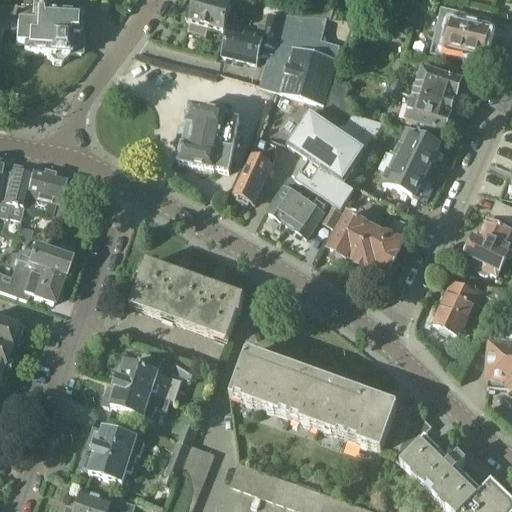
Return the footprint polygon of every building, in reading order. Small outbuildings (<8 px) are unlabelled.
[(14,0),(13,10),(48,16),(50,0),(14,0)] [(238,31),(240,23),(234,22),(235,18),(229,16),(231,9),(199,0),(196,0),(194,7),(189,10),(185,21),(189,26),(190,27),(188,34),(205,39),(207,32),(223,36),(225,28),(238,31)] [(306,3),(299,19),(330,22),(334,14),(306,3)] [(11,27),(13,10),(0,7),(0,45),(1,46),(3,34),(9,35),(9,33),(11,27)] [(48,16),(13,10),(11,27),(9,33),(16,34),(15,48),(24,48),(23,54),(48,55),(47,59),(53,66),(61,67),(67,60),(68,55),(81,56),(82,37),(78,37),(79,18),(48,16)] [(487,34),(490,22),(441,10),(436,31),(437,31),(430,56),(444,60),(446,52),(465,56),(463,65),(479,69),(481,61),(482,61),(488,34),(487,34)] [(273,60),(283,20),(269,17),(265,31),(259,29),(257,39),(229,33),(222,60),(257,68),(259,57),(273,60)] [(283,20),(273,60),(264,93),(324,110),(338,64),(318,59),(327,23),(302,21),(283,18),(283,20)] [(414,98),(457,113),(460,103),(462,103),(464,102),(468,91),(466,88),(460,86),(460,85),(422,73),(414,98)] [(393,83),(390,91),(400,94),(403,86),(393,83)] [(327,110),(351,117),(355,105),(346,102),(349,91),(334,86),(327,110)] [(400,94),(390,91),(387,101),(396,104),(400,94)] [(457,113),(414,98),(405,125),(443,137),(444,136),(450,138),(453,137),(456,126),(455,123),(453,123),(457,113)] [(229,177),(241,124),(226,121),(228,113),(216,110),(214,116),(191,111),(187,128),(184,127),(180,130),(177,144),(180,149),(183,150),(179,167),(229,177)] [(286,150),(308,163),(342,186),(349,176),(357,164),(365,153),(380,128),(353,120),(345,130),(344,130),(340,131),(337,135),(308,116),(286,150)] [(419,145),(405,138),(382,186),(419,204),(423,202),(429,190),(427,186),(421,183),(431,163),(436,161),(439,155),(437,150),(421,142),(419,145)] [(254,208),(272,169),(252,160),(234,199),(236,200),(235,202),(250,210),(252,207),(254,208)] [(353,193),(342,186),(308,163),(294,183),(340,213),(353,193)] [(20,225),(23,213),(25,205),(26,200),(33,174),(13,168),(11,177),(2,175),(0,184),(0,220),(6,222),(6,223),(7,223),(8,221),(20,225)] [(25,205),(23,213),(53,221),(53,220),(57,221),(67,211),(59,209),(66,181),(33,173),(33,174),(26,200),(25,205)] [(349,176),(342,186),(353,193),(360,183),(349,176)] [(269,217),(288,229),(305,203),(290,193),(295,185),(288,180),(282,189),(286,192),(269,217)] [(324,216),(305,203),(288,229),(307,242),(324,216)] [(500,219),(511,225),(511,211),(504,207),(497,203),(492,215),(500,219)] [(346,261),(353,265),(371,233),(369,232),(381,211),(374,207),(368,217),(361,213),(354,225),(349,221),(327,261),(342,269),(346,261)] [(334,232),(342,216),(331,209),(322,225),(334,232)] [(492,217),(488,225),(503,233),(507,224),(492,217)] [(371,233),(353,265),(370,274),(370,273),(380,278),(386,276),(389,271),(390,272),(397,259),(396,258),(402,247),(409,234),(407,233),(406,228),(402,225),(397,227),(395,226),(386,242),(371,233)] [(511,261),(511,258),(511,236),(503,233),(488,225),(487,225),(478,245),(474,242),(463,264),(477,270),(476,272),(478,275),(484,278),(487,277),(488,276),(496,280),(506,259),(511,261)] [(0,294),(25,304),(27,298),(52,307),(62,280),(64,280),(70,277),(73,269),(70,264),(72,257),(71,253),(60,250),(58,252),(55,258),(38,252),(34,263),(22,258),(19,260),(10,284),(3,282),(2,279),(0,278),(0,294)] [(166,325),(183,279),(147,266),(130,311),(166,325)] [(183,279),(166,325),(227,348),(244,302),(183,279)] [(483,297),(468,290),(467,293),(452,287),(433,327),(438,330),(440,335),(448,339),(453,337),(459,340),(473,310),(476,311),(483,298),(483,297)] [(483,297),(483,298),(502,308),(509,292),(489,289),(487,288),(483,297)] [(0,391),(0,390),(0,382),(6,364),(9,365),(17,339),(15,338),(20,322),(0,315),(0,391)] [(503,351),(490,350),(487,392),(511,394),(511,323),(505,324),(503,351)] [(291,422),(307,378),(247,356),(230,400),(291,422)] [(189,385),(196,375),(177,363),(172,371),(175,373),(173,375),(189,385)] [(157,398),(171,403),(175,404),(182,384),(126,366),(126,368),(122,367),(118,380),(121,381),(121,383),(119,382),(118,384),(158,397),(157,398)] [(367,400),(307,378),(291,422),(351,444),(367,400)] [(168,413),(171,403),(157,398),(158,397),(118,384),(116,392),(109,390),(103,407),(153,424),(157,410),(168,413)] [(397,411),(367,400),(351,444),(381,455),(397,411)] [(396,465),(402,470),(428,444),(424,440),(432,431),(423,422),(411,418),(396,465)] [(177,446),(191,451),(191,449),(197,433),(183,427),(177,446)] [(104,433),(104,435),(96,432),(93,434),(89,446),(91,448),(97,450),(94,460),(88,458),(85,459),(81,471),(83,474),(90,476),(90,478),(123,488),(127,474),(132,476),(137,459),(140,460),(145,446),(104,433)] [(133,434),(173,456),(174,453),(176,447),(134,432),(133,434)] [(414,482),(415,482),(426,470),(436,460),(440,456),(428,444),(402,470),(414,482)] [(182,473),(194,477),(203,454),(191,449),(191,451),(182,473)] [(203,454),(194,477),(206,481),(215,458),(203,454)] [(467,465),(459,457),(450,467),(458,474),(467,465)] [(415,482),(445,511),(467,511),(482,496),(468,482),(464,487),(446,470),(436,460),(426,470),(415,482)] [(231,490),(242,494),(250,471),(239,467),(231,490)] [(253,498),(261,475),(250,471),(242,494),(253,498)] [(206,481),(194,477),(182,473),(178,483),(202,492),(206,481)] [(264,502),(272,479),(261,475),(253,498),(264,502)] [(275,506),(283,483),(272,479),(264,502),(275,506)] [(178,484),(174,494),(197,503),(202,492),(178,483),(178,484)] [(286,510),(294,488),(283,483),(275,506),(286,510)] [(511,511),(511,510),(511,509),(511,508),(511,503),(493,485),(482,496),(467,511),(511,511)] [(291,511),(297,511),(305,492),(294,488),(286,510),(291,511)] [(309,511),(316,496),(305,492),(297,511),(309,511)] [(174,494),(169,505),(186,511),(193,511),(197,503),(174,494)] [(134,511),(136,508),(129,506),(113,501),(112,504),(82,495),(76,511),(72,511),(67,510),(66,511),(134,511)] [(322,511),(327,500),(316,496),(309,511),(322,511)] [(334,511),(338,504),(327,500),(322,511),(334,511)]
